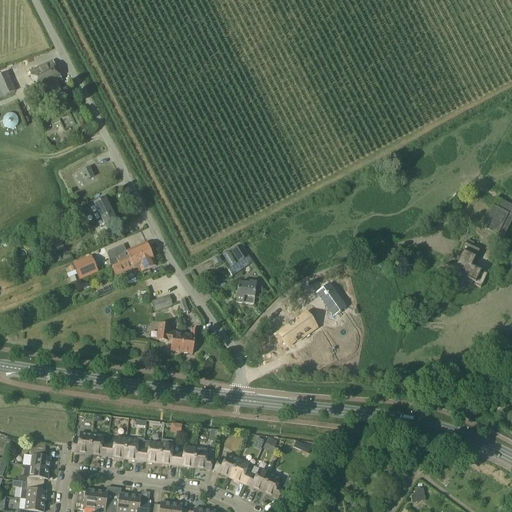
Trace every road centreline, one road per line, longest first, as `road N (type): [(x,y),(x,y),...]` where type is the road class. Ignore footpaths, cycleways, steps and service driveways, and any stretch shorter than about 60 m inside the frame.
road 1 (unclassified): [(237,400),(234,351),(157,239),(35,0)]
road 2 (tertiary): [(237,400),(399,419),(511,459)]
road 3 (tertiary): [(0,366),(237,400)]
road 4 (residential): [(242,511),(199,487),(76,471),(65,476),(60,511)]
